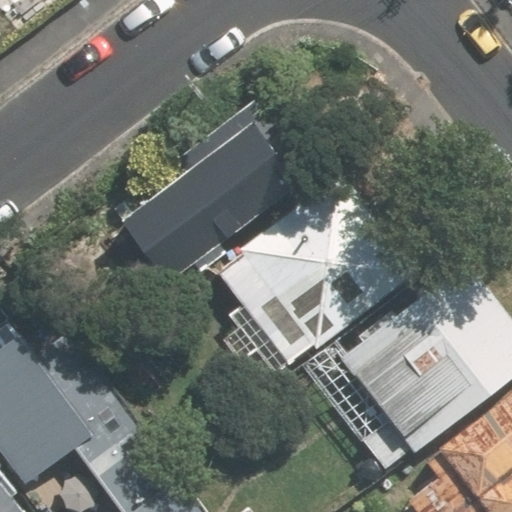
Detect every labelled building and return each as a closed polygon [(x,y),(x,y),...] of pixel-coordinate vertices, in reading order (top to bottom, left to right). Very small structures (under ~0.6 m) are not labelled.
[(155,287),(287,185),(233,115),(174,160),(181,169),(108,226),(155,287)] [(277,380),(287,372),(293,367),(332,336),(410,274),(333,177),(210,274),(237,309),(227,317),(277,380)] [(332,336),(293,367),(381,478),(511,374),(511,333),(461,268),(348,357),(332,336)] [(11,327),(0,336),(0,461),(21,488),(37,475),(94,429),(11,327)] [(511,511),(511,391),(417,461),(433,483),(413,498),(422,511),(511,511)] [(119,460),(94,429),(37,475),(66,511),(202,511),(144,439),(119,460)] [(23,511),(0,485),(0,511),(23,511)]
